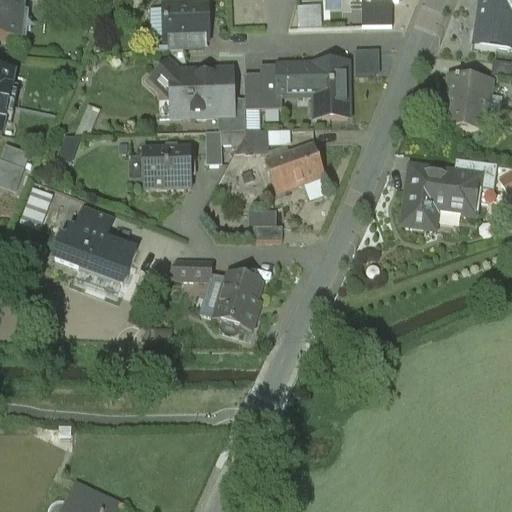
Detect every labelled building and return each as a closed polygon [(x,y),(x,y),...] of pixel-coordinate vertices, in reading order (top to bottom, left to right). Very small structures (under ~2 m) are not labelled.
[(24,0),(0,0),(0,42),(21,44),(24,0)] [(511,0),(480,0),(474,51),(509,56),(511,33),(511,0)] [(207,11),(182,12),(182,9),(163,9),(164,45),(168,45),(182,44),(204,44),(205,44),(208,44),(207,11)] [(304,10),(304,32),(327,31),(327,10),(304,10)] [(183,55),(182,44),(168,45),(169,56),(183,55)] [(204,44),(182,44),(183,55),(206,55),(205,44),(204,44)] [(511,69),(492,66),(490,80),(511,83),(511,69)] [(232,76),(177,78),(167,68),(152,85),(171,102),(171,123),(218,122),(233,121),(233,105),(232,76)] [(346,69),(314,70),(314,75),(278,76),(278,78),(279,101),(321,100),(322,123),(347,123),(346,69)] [(278,78),(244,79),(245,105),(259,105),(259,101),(279,101),(278,78)] [(489,87),(448,81),(441,131),(482,137),(489,87)] [(245,105),(233,105),(233,121),(218,122),(219,137),(221,137),(245,136),(245,105)] [(99,114),(88,110),(82,124),(93,129),(99,114)] [(93,129),(82,124),(76,140),(88,139),(93,129)] [(268,135),(246,136),(233,160),(269,159),(268,135)] [(222,170),(221,137),(219,137),(205,138),(206,171),(222,170)] [(62,165),(78,168),(83,143),(66,140),(62,165)] [(313,149),(264,166),(276,200),(312,187),(325,183),(313,149)] [(10,153),(6,164),(27,172),(31,160),(10,153)] [(190,154),(142,155),(143,193),(191,192),(190,154)] [(497,172),(454,166),(452,181),(451,192),(476,195),(492,197),(497,172)] [(452,181),(410,176),(402,231),(426,235),(428,221),(433,221),(434,217),(472,222),(476,195),(451,192),(452,181)] [(325,183),(312,187),(316,198),(328,194),(325,183)] [(51,221),(55,199),(36,195),(31,218),(51,221)] [(113,224),(84,213),(76,234),(76,235),(105,246),(106,243),(113,224)] [(280,245),(280,231),(253,231),(253,246),(280,245)] [(76,234),(71,232),(66,245),(62,243),(54,264),(78,273),(77,276),(78,277),(80,273),(122,289),(121,293),(122,293),(136,255),(106,243),(105,246),(76,235),(76,234)] [(186,268),(174,267),(167,285),(187,285),(186,268)] [(212,268),(186,268),(187,285),(212,286),(212,268)] [(262,288),(227,278),(213,325),(253,337),(258,317),(254,316),(262,288)] [(111,511),(112,511),(78,495),(69,511),(111,511)]
